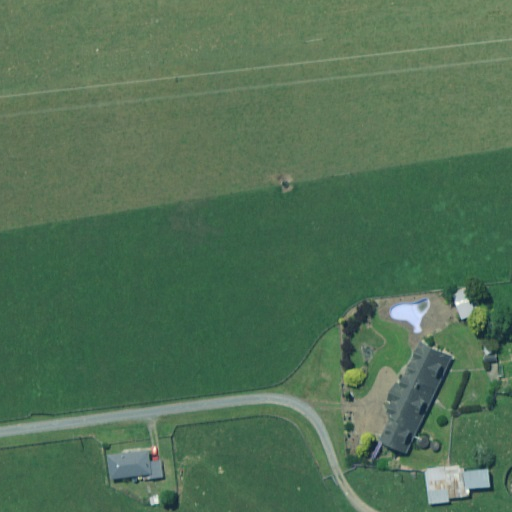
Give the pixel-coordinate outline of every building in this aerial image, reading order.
[(483,314),(473,288),(457,294),(467,320),(483,314)] [(456,356),(425,341),(417,359),(412,357),(393,397),(399,400),(394,409),(393,409),(386,423),(390,425),(382,441),(409,454),(456,356)] [(508,361),(499,361),(499,394),(511,394),(511,379),(508,380),(508,361)] [(155,464),(154,453),(114,456),(116,480),(155,476),(155,480),(167,478),(167,473),(175,472),(174,454),(166,455),(167,463),(155,464)] [(475,498),(473,468),(431,470),(433,504),(453,503),(453,499),(475,498)]
